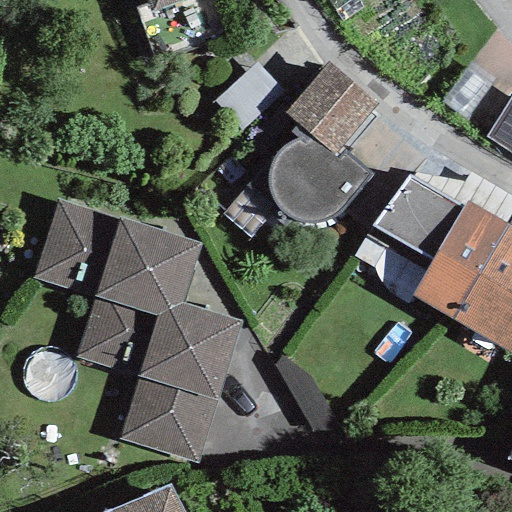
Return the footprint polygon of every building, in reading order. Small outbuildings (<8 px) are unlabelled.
[(145,0),(156,28),(224,0),(145,0)] [(376,189),(348,159),(385,123),(338,74),(289,121),(312,144),(264,190),(318,245),(376,189)] [(210,245),(55,200),(27,298),(86,315),(70,369),(138,389),(123,441),(203,464),(244,322),(192,307),(210,245)] [(511,232),(460,209),(415,305),(511,349),(511,232)] [(187,511),(178,494),(140,511),(187,511)]
